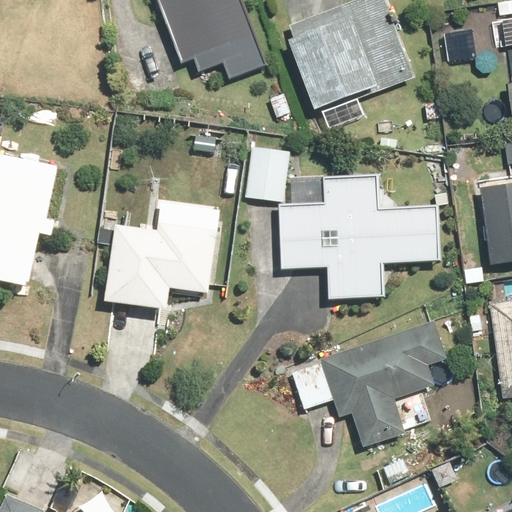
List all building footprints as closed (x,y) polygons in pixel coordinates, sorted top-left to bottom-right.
[(162,0),(188,64),(202,59),(206,71),(227,63),(234,81),(271,67),(244,0),(162,0)] [(394,0),(367,0),(293,27),(330,129),(368,115),(363,102),(423,80),(394,0)] [(511,13),(496,16),(501,48),(511,46),(511,13)] [(450,45),(436,48),(441,68),(483,59),(477,28),(448,34),(450,45)] [(296,151),(255,146),(250,197),(291,201),(296,151)] [(0,180),(0,280),(36,287),(45,235),(56,237),(59,222),(52,220),(62,168),(4,157),(0,180)] [(330,205),(286,205),(288,269),(335,268),(336,299),(388,298),(387,264),(449,263),(448,206),(386,207),(386,174),(330,175),(330,205)] [(511,187),(486,190),(495,267),(511,265),(511,187)] [(162,229),(119,227),(114,304),(175,308),(176,292),(215,295),(219,227),(162,223),(162,229)] [(511,301),(507,302),(495,303),(508,400),(511,399),(511,301)] [(442,323),(295,365),(307,409),(339,400),(344,420),(358,416),(367,447),(406,436),(397,403),(442,390),(435,366),(453,361),(442,323)] [(123,511),(109,493),(87,510),(88,511),(123,511)] [(50,511),(51,511),(10,494),(2,511),(50,511)]
